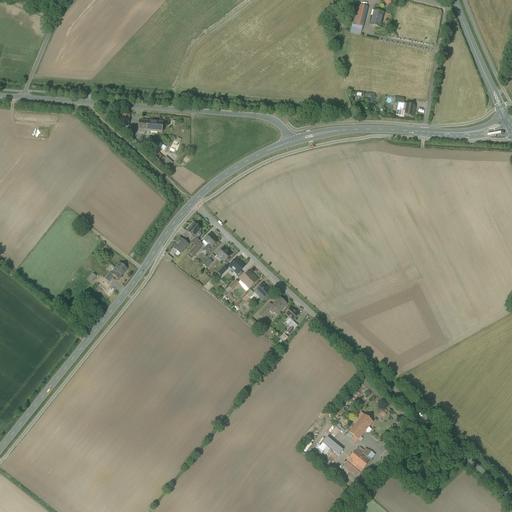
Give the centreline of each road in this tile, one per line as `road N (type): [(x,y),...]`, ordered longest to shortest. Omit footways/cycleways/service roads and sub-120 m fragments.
road 1 (residential): [(422,416),(192,202)]
road 2 (tertiary): [(0,449),(192,202)]
road 3 (unclassified): [(23,97),(265,117),(289,142)]
road 4 (tertiary): [(289,142),(363,129),(465,133),(507,121)]
road 5 (secondary): [(507,121),(454,0)]
road 6 (unclassified): [(422,416),(345,511)]
road 7 (residential): [(511,498),(422,416)]
